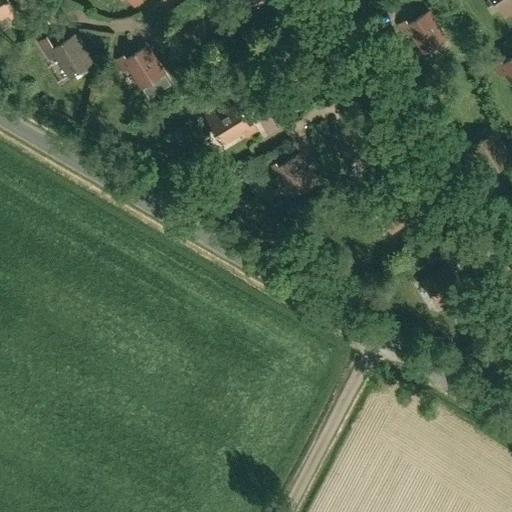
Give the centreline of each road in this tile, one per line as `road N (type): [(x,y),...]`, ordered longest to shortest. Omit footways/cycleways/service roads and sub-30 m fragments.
road 1 (unclassified): [(511,415),(0,116)]
road 2 (track): [(383,337),(288,511)]
